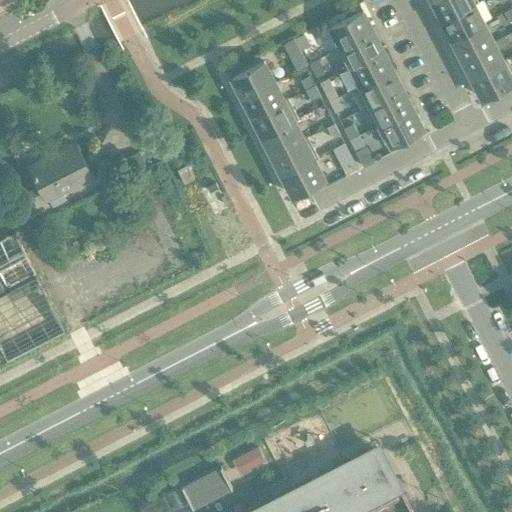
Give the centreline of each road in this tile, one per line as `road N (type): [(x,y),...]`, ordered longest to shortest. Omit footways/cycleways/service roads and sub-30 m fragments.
road 1 (tertiary): [(0,455),(226,338)]
road 2 (residential): [(471,123),(294,215)]
road 3 (tertiary): [(375,261),(286,292),(226,338)]
road 4 (tertiary): [(226,338),(298,315),(375,261)]
road 5 (residential): [(434,230),(511,376)]
road 6 (residential): [(471,123),(408,0)]
